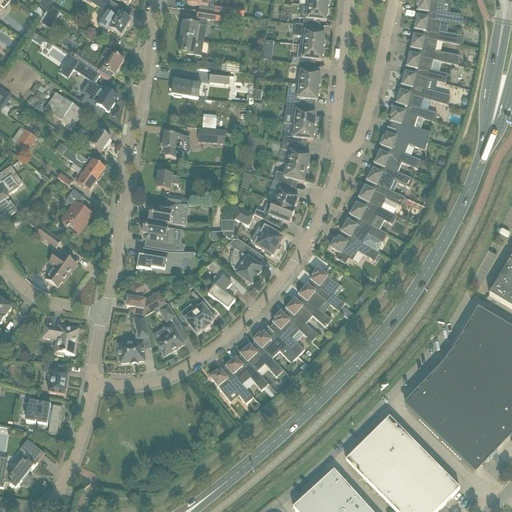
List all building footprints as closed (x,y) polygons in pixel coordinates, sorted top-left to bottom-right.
[(0,0),(0,6),(4,10),(12,0),(0,0)] [(123,11),(106,0),(92,0),(107,14),(99,27),(107,32),(108,30),(121,38),(131,23),(118,15),(121,10),(123,11)] [(208,8),(209,0),(187,0),(187,5),(197,7),(200,7),(208,8)] [(305,0),(305,6),(328,9),(328,7),(329,7),(330,1),(328,1),(328,0),(305,0)] [(442,14),(444,3),(421,0),(417,0),(417,8),(419,8),(419,12),(416,11),(416,12),(419,12),(418,19),(441,23),(465,27),(461,16),(442,14)] [(229,7),(217,5),(215,14),(234,17),(235,9),(229,8),(229,7)] [(327,11),(328,9),(305,6),(305,7),(299,6),(298,19),(304,20),(303,26),(315,28),(316,22),(326,23),(327,17),(328,17),(329,11),(327,11)] [(42,26),(50,31),(61,15),(52,9),(42,26)] [(234,17),(215,14),(209,13),(208,21),(234,25),(236,18),(234,17)] [(439,33),(441,23),(418,19),(415,18),(414,27),(416,27),(415,31),(413,30),(413,31),(415,31),(414,38),(437,42),(437,43),(462,47),(464,37),(439,33)] [(203,42),(206,27),(200,26),(200,24),(193,22),(192,26),(184,25),(181,39),(203,42)] [(315,34),(315,28),(303,26),(294,25),(293,37),(302,38),(301,46),(323,49),(323,47),(325,47),(325,41),(324,41),(325,35),(315,34)] [(34,34),(30,40),(36,44),(40,38),(34,34)] [(435,53),(437,43),(437,42),(414,38),(412,37),(410,45),(412,46),(412,49),(410,49),(410,50),(412,50),(410,56),(410,57),(433,62),(458,68),(460,58),(435,53)] [(201,58),(203,42),(181,39),(179,54),(201,58)] [(323,50),(323,49),(301,46),(301,47),(303,47),(302,60),(299,60),(299,66),(311,67),(312,61),(322,62),(322,57),(323,57),(324,51),(323,50)] [(264,51),(263,61),(272,62),(273,52),(264,51)] [(124,62),(116,57),(112,54),(112,55),(106,52),(102,58),(108,61),(103,70),(106,72),(115,77),(124,62)] [(431,72),(433,62),(410,57),(410,56),(408,56),(406,64),(408,64),(407,68),(405,67),(405,68),(407,69),(406,75),(429,81),(445,85),(448,76),(431,72)] [(101,70),(91,63),(87,60),(83,66),(87,69),(97,75),(101,70)] [(79,63),(73,72),(89,83),(81,94),(86,97),(81,104),(101,119),(106,113),(108,115),(115,105),(115,106),(116,105),(115,105),(116,103),(117,103),(117,102),(118,100),(106,92),(95,85),(100,78),(79,63)] [(197,63),(196,71),(211,72),(222,73),(222,66),(197,63)] [(310,73),(311,67),(299,66),(296,86),(319,88),(319,87),(320,87),(321,81),(320,80),(320,75),(310,73)] [(211,72),(210,84),(230,86),(231,74),(222,73),(211,72)] [(426,91),(429,81),(406,75),(404,74),(402,82),(404,83),(403,86),(401,86),(403,87),(401,93),(424,100),(448,107),(450,97),(426,91)] [(171,82),(169,91),(172,91),(172,96),(173,96),(173,98),(181,99),(182,98),(198,101),(201,85),(198,85),(199,81),(188,79),(187,81),(179,79),(178,83),(171,82)] [(319,90),(319,88),(296,86),(294,106),(307,107),(307,101),(317,102),(318,96),(319,96),(320,90),(319,90)] [(421,110),(424,100),(401,93),(399,92),(396,101),(398,101),(397,105),(395,104),(395,105),(397,105),(396,111),(396,112),(418,119),(434,124),(437,115),(421,110)] [(83,114),(64,102),(54,117),(73,130),(83,114)] [(307,107),(294,106),(286,105),(285,116),(296,117),(295,126),(292,125),(292,126),(314,128),(315,126),(316,126),(316,120),(315,120),(316,114),(306,113),(307,107)] [(415,129),(418,119),(396,112),(396,111),(393,111),(391,119),(393,119),(392,123),(390,122),(389,123),(391,123),(390,130),(387,129),(428,143),(431,134),(415,129)] [(314,130),(314,128),(292,126),(290,139),(283,138),(282,144),(302,148),(303,141),(313,142),(314,136),(315,136),(315,130),(314,130)] [(428,143),(387,129),(389,130),(387,136),(385,135),(385,136),(387,137),(385,140),(383,139),(380,147),(383,148),(405,156),(409,146),(424,152),(428,143)] [(111,140),(103,134),(100,132),(94,139),(81,130),(77,136),(101,153),(111,140)] [(224,146),(225,135),(225,132),(200,130),(199,144),(224,146)] [(25,132),(16,144),(28,153),(36,140),(25,132)] [(162,143),(161,148),(163,149),(163,150),(166,151),(165,158),(175,160),(181,161),(181,160),(183,146),(188,147),(189,139),(175,137),(165,135),(164,143),(162,143)] [(300,155),(302,148),(282,144),(282,145),(281,151),(288,153),(285,165),(307,171),(307,169),(308,169),(310,163),(309,163),(310,157),(300,155)] [(421,162),(411,158),(405,156),(383,148),(380,154),(378,153),(378,154),(380,154),(378,158),(376,157),(373,165),(376,166),(376,165),(397,174),(402,165),(417,171),(421,162)] [(98,165),(94,162),(89,158),(85,164),(67,151),(62,157),(73,165),(85,174),(85,173),(97,182),(106,171),(98,165)] [(441,159),(437,167),(442,169),(446,161),(441,159)] [(89,194),(97,182),(85,173),(85,174),(73,165),(70,169),(77,174),(77,176),(73,182),(89,194)] [(306,173),(307,171),(285,165),(282,175),(276,173),(274,183),(280,185),(292,189),(294,182),(303,184),(305,179),(306,179),(307,173),(306,173)] [(413,181),(397,174),(376,165),(376,166),(373,171),(371,171),(373,172),(371,175),(369,174),(366,182),(368,183),(389,193),(390,192),(394,183),(409,190),(413,181)] [(7,197),(19,189),(19,188),(23,185),(11,168),(0,176),(1,177),(0,178),(0,219),(4,217),(6,220),(17,212),(11,204),(10,204),(9,205),(8,205),(5,201),(8,200),(9,199),(8,199),(7,197)] [(57,180),(69,188),(73,183),(61,174),(57,180)] [(245,174),(241,188),(248,190),(252,176),(245,174)] [(172,177),(168,176),(159,175),(156,189),(170,192),(171,185),(178,186),(180,178),(172,177)] [(405,199),(390,192),(389,193),(368,183),(365,189),(363,188),(365,189),(363,193),(361,192),(358,199),(360,200),(381,210),(386,201),(401,208),(405,199)] [(289,195),(292,189),(280,185),(273,203),(275,204),(275,205),(293,212),(294,212),(299,199),(289,195)] [(85,200),(83,199),(73,192),(66,202),(73,207),(60,224),(78,237),(88,223),(87,223),(92,215),(80,206),(85,200)] [(182,199),(168,197),(167,205),(181,206),(188,207),(188,206),(194,207),(194,201),(182,199)] [(397,218),(381,210),(360,200),(357,206),(355,205),(355,206),(356,207),(355,210),(353,209),(349,216),(351,217),(372,228),(377,219),(392,227),(397,218)] [(295,212),(294,212),(293,212),(275,205),(275,204),(273,203),(270,202),(263,221),(276,228),(279,221),(289,225),(295,212)] [(155,207),(158,207),(157,214),(150,212),(150,216),(148,215),(148,218),(149,219),(149,222),(181,227),(184,207),(155,206),(155,207)] [(248,228),(254,217),(236,208),(235,221),(248,228)] [(388,236),(376,230),(372,228),(351,217),(348,223),(346,222),(348,223),(346,227),(344,226),(340,233),(342,234),(363,245),(368,236),(383,244),(388,236)] [(221,223),(221,233),(233,233),(235,223),(221,223)] [(173,231),(144,226),(143,229),(142,229),(141,232),(143,232),(142,235),(145,236),(144,242),(146,242),(145,248),(174,253),(175,246),(173,246),(174,239),(172,238),(173,231)] [(56,250),(61,243),(42,229),(37,236),(56,250)] [(265,229),(262,234),(262,235),(264,237),(261,242),(259,241),(255,247),(266,253),(265,254),(270,257),(271,256),(273,257),(277,250),(279,251),(280,247),(279,246),(283,239),(278,237),(279,236),(273,233),(265,229)] [(217,243),(223,236),(225,233),(212,234),(212,243),(217,243)] [(233,233),(225,233),(223,236),(232,243),(233,238),(233,233)] [(380,255),(369,248),(363,245),(342,234),(339,240),(337,238),(336,239),(338,240),(336,243),(335,242),(330,249),(340,255),(336,260),(339,262),(342,264),(345,265),(348,260),(352,263),(358,253),(374,263),(380,255)] [(259,267),(264,260),(233,238),(232,243),(229,247),(240,255),(237,259),(231,259),(231,260),(232,263),(232,265),(232,266),(233,268),(234,270),(236,272),(238,274),(237,276),(246,283),(245,284),(249,286),(250,285),(251,286),(255,281),(256,281),(259,276),(263,270),(259,267)] [(138,266),(137,271),(139,271),(150,273),(150,276),(154,276),(154,275),(157,276),(172,276),(172,275),(170,275),(171,267),(182,269),(183,260),(191,261),(192,255),(171,255),(143,250),(142,258),(139,258),(137,266),(138,266)] [(77,266),(69,260),(63,256),(58,253),(49,265),(54,269),(45,281),(57,289),(62,283),(64,284),(77,266)] [(511,258),(511,261),(511,264),(511,265),(509,263),(489,297),(511,310),(511,258)] [(238,285),(217,267),(213,274),(216,276),(211,285),(215,288),(213,291),(212,290),(210,293),(211,293),(208,297),(217,303),(217,305),(221,310),(223,307),(228,312),(235,303),(231,300),(239,293),(234,288),(237,285),(238,285)] [(331,296),(338,287),(318,271),(312,278),(314,279),(312,282),(310,280),(310,281),(312,282),(308,287),(307,288),(326,303),(325,303),(339,314),(345,306),(331,296)] [(166,306),(160,297),(154,300),(156,302),(150,306),(145,305),(145,303),(141,302),(144,287),(131,285),(129,294),(127,294),(126,300),(128,301),(127,309),(131,309),(130,317),(145,319),(166,306)] [(319,311),(325,303),(326,303),(307,288),(308,287),(306,286),(300,292),(302,294),(300,296),(298,295),(298,296),(299,297),(295,302),(313,318),(325,329),(332,322),(319,311)] [(197,302),(191,307),(195,313),(185,322),(197,336),(202,332),(203,334),(210,328),(209,327),(215,322),(208,314),(213,310),(214,311),(214,310),(196,292),(191,295),(197,302)] [(306,326),(313,318),(295,302),(293,300),(288,307),(289,308),(287,311),(285,309),(285,310),(287,311),(282,316),(299,332),(299,333),(312,344),(318,337),(306,326)] [(5,319),(6,318),(12,310),(11,309),(11,310),(0,301),(0,333),(1,332),(0,331),(0,325),(1,325),(5,320),(5,319)] [(168,305),(159,311),(167,325),(167,324),(169,327),(164,330),(168,336),(163,339),(164,340),(156,344),(165,358),(184,346),(177,333),(183,330),(168,305)] [(511,330),(481,312),(474,323),(471,321),(453,352),(456,353),(454,355),(448,364),(511,412),(511,330)] [(292,340),(299,333),(299,332),(282,316),(281,314),(275,320),(276,322),(274,325),(272,323),(272,324),(274,325),(269,330),(268,328),(267,328),(298,359),(305,352),(292,340)] [(145,319),(134,317),(138,340),(149,338),(145,319)] [(59,330),(54,329),(45,327),(43,337),(43,339),(50,340),(50,337),(57,339),(56,346),(55,355),(64,357),(64,355),(75,357),(79,331),(59,328),(59,330)] [(298,359),(267,328),(267,329),(269,330),(264,335),(263,333),(262,333),(264,335),(261,337),(260,336),(253,342),(255,344),(255,343),(272,360),(279,353),(291,365),(298,359)] [(284,373),(272,360),(255,343),(255,344),(250,348),(249,346),(248,347),(250,348),(247,351),(246,349),(239,355),(241,356),(257,374),(265,367),(276,379),(284,373)] [(143,344),(122,347),(118,347),(119,355),(117,355),(118,363),(120,363),(120,365),(145,363),(143,344)] [(269,386),(257,374),(241,356),(236,360),(235,359),(234,359),(236,361),(233,363),(232,362),(225,367),(227,369),(242,387),(242,386),(250,380),(261,393),(269,386)] [(493,453),(501,444),(510,435),(511,436),(511,412),(448,364),(441,372),(439,374),(437,372),(413,397),(415,399),(406,409),(407,409),(473,473),(482,464),(484,466),(495,455),(493,453)] [(54,365),(49,395),(65,397),(68,378),(65,377),(67,368),(54,365)] [(254,400),(242,386),(242,387),(227,369),(222,373),(220,371),(220,372),(221,373),(218,376),(217,374),(210,379),(230,404),(239,397),(246,406),(254,400)] [(36,423),(38,424),(37,433),(46,434),(47,425),(50,426),(49,428),(58,429),(60,415),(49,413),(51,406),(41,405),(41,407),(39,407),(39,404),(30,403),(26,424),(35,426),(36,423)] [(438,511),(460,491),(402,433),(390,420),(378,432),(379,433),(359,453),(358,452),(346,463),(394,511),(404,511),(406,510),(408,511),(438,511)] [(31,460),(26,465),(23,462),(14,473),(6,472),(8,460),(0,459),(0,488),(4,490),(4,484),(11,485),(9,486),(16,491),(20,486),(31,488),(32,478),(28,477),(45,455),(27,442),(20,451),(31,460)] [(369,511),(336,475),(334,473),(293,510),(294,511),(369,511)]
